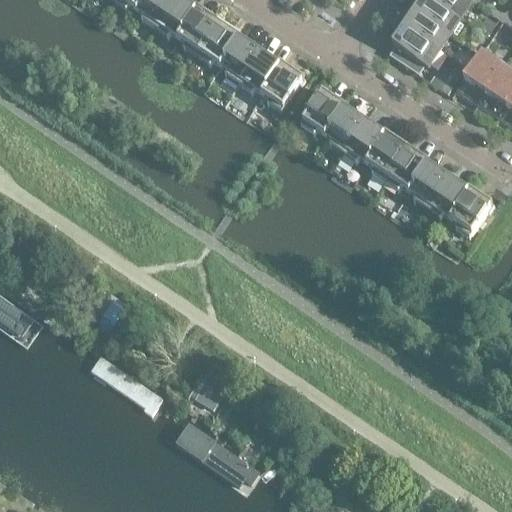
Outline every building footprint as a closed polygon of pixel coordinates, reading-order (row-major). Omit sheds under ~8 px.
[(136,16),(147,0),(117,0),(113,5),(126,13),(125,14),(127,15),(129,11),(136,16)] [(155,33),(177,0),(147,0),(136,16),(144,21),(142,25),(143,26),(143,25),(155,33)] [(178,44),(196,17),(198,14),(185,6),(186,4),(180,0),(177,0),(155,33),(168,41),(167,42),(169,42),(171,39),(178,44)] [(474,6),(464,0),(427,0),(426,2),(460,24),(472,6),(474,7),(474,6)] [(460,24),(426,2),(417,16),(416,15),(415,16),(416,16),(450,39),(460,24)] [(197,61),(220,27),(212,22),(212,23),(198,14),(196,17),(178,44),(186,49),(184,53),(185,54),(185,53),(197,61)] [(450,39),(416,16),(406,31),(440,54),(450,39)] [(492,35),(496,28),(487,22),(482,29),(492,35)] [(220,72),(238,45),(240,42),(227,34),(228,32),(220,27),(197,61),(210,69),(209,70),(210,70),(213,67),(220,72)] [(487,42),(492,35),(482,29),(478,36),(487,42)] [(440,54),(406,31),(394,50),(413,63),(425,71),(429,74),(430,73),(428,72),(440,54)] [(239,89),(262,55),(254,50),(253,51),(240,42),(238,45),(220,72),(228,77),(226,81),(227,81),(239,89)] [(262,100),(280,73),(282,70),(269,61),(270,60),(262,55),(239,89),(251,97),(251,98),(252,98),(255,95),(262,100)] [(478,110),(502,76),(504,72),(502,75),(482,58),(480,61),(456,96),(458,97),(478,110)] [(419,80),(425,71),(413,63),(408,72),(419,80)] [(462,79),(467,72),(458,66),(453,73),(462,79)] [(282,118),(300,90),(302,91),(306,84),(296,77),(295,79),(282,70),(280,73),(262,100),(270,105),(268,109),(269,109),(282,118)] [(500,124),(511,105),(511,79),(504,72),(502,76),(478,110),(500,124)] [(325,142),(343,115),(345,112),(332,103),(333,102),(323,95),(318,102),(319,103),(301,130),(314,139),(315,140),(317,137),(325,142)] [(511,132),(511,105),(500,124),(511,132)] [(344,159),(367,124),(359,119),(358,120),(345,112),(343,115),(325,142),(332,147),(330,150),(331,151),(332,151),(344,159)] [(367,170),(385,143),(387,139),(374,131),(375,130),(367,124),(344,159),(356,167),(357,168),(359,164),(367,170)] [(386,187),(409,152),(401,147),(400,148),(387,139),(385,143),(367,170),(374,175),(372,178),(373,179),(386,187)] [(409,197),(427,170),(429,167),(416,159),(417,157),(409,152),(386,187),(398,195),(399,196),(401,192),(409,197)] [(428,214),(451,180),(443,175),(442,176),(429,167),(427,170),(409,197),(416,203),(414,206),(415,207),(416,206),(428,214)] [(451,225),(469,198),(471,195),(458,187),(459,185),(451,180),(428,214),(440,223),(441,224),(443,220),(451,225)] [(470,243),(488,216),(490,216),(495,209),(485,203),(484,204),(471,195),(469,198),(451,225),(458,231),(456,234),(457,235),(457,234),(470,243)] [(95,314),(104,299),(91,291),(82,306),(95,314)] [(114,330),(128,309),(110,296),(97,316),(103,320),(102,321),(114,330)] [(0,297),(0,319),(47,352),(57,337),(0,297)] [(164,404),(99,360),(88,374),(154,418),(164,404)] [(264,471),(193,423),(178,445),(249,493),(264,471)]
